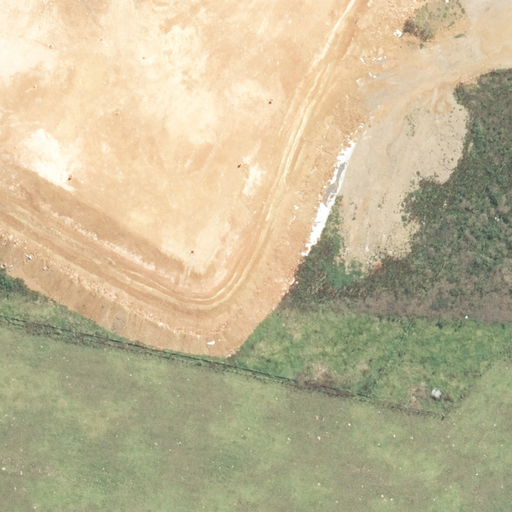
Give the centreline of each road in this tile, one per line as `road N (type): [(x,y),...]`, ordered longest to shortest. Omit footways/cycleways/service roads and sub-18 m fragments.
road 1 (unknown): [(424,264),(403,285),(349,303),(294,286),(261,239),(264,178),(305,132),(366,123),(396,134),(426,166),(439,209),(436,237)]
road 2 (unknown): [(53,87),(261,239)]
road 3 (unknown): [(53,87),(222,157),(281,151)]
road 4 (unknown): [(419,155),(440,0)]
road 5 (unknown): [(399,0),(335,122)]
